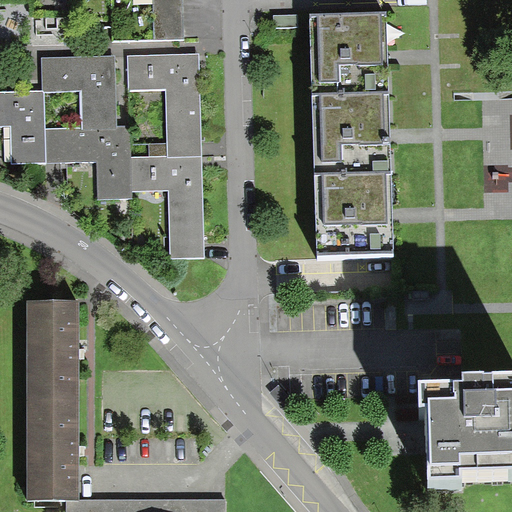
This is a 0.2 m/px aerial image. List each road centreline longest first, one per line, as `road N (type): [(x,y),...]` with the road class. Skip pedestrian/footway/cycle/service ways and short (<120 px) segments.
road 1 (residential): [(207,358),(232,324),(239,278),(234,0)]
road 2 (residential): [(0,209),(100,264),(207,358)]
road 3 (residential): [(207,358),(332,511)]
